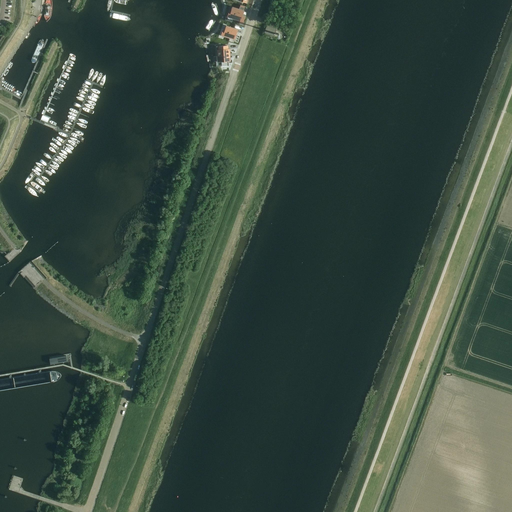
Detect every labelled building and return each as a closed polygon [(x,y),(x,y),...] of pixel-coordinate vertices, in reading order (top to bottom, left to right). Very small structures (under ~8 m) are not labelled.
[(233,7),(231,12),(230,11),(228,17),(229,17),(240,21),(240,22),(242,23),(245,17),(242,16),(244,11),(243,11),(233,7)] [(267,25),(264,33),(273,37),(276,28),(267,25)] [(222,36),(223,36),(234,40),(237,30),(226,26),(225,30),(224,30),(222,36)] [(27,66),(33,70),(47,39),(40,36),(27,66)] [(217,62),(230,61),(230,57),(229,57),(229,54),(230,54),(229,49),(227,49),(227,46),(219,46),(219,50),(217,50),(218,56),(217,56),(217,57),(217,62)] [(49,359),(50,364),(67,361),(66,356),(49,359)]
